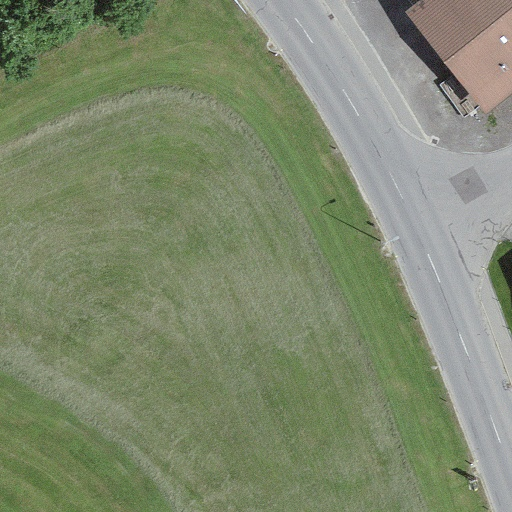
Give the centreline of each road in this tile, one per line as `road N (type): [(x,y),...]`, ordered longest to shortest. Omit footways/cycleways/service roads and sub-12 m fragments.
road 1 (tertiary): [(511,474),(414,225)]
road 2 (tertiary): [(414,225),(350,99),(284,0)]
